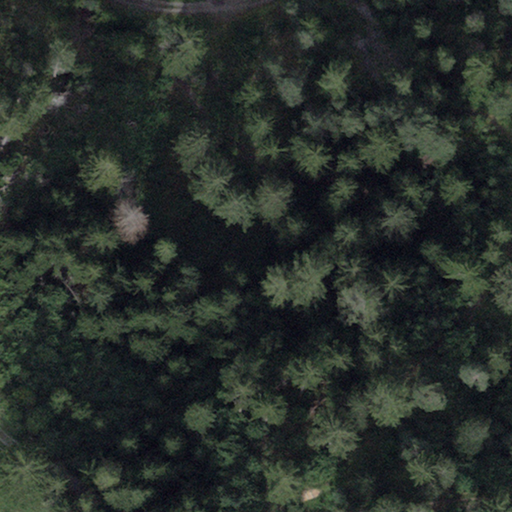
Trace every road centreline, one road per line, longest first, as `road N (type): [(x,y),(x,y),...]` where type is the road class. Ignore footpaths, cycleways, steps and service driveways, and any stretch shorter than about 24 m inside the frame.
road 1 (track): [(375,511),(472,500),(511,506)]
road 2 (track): [(0,429),(109,511)]
